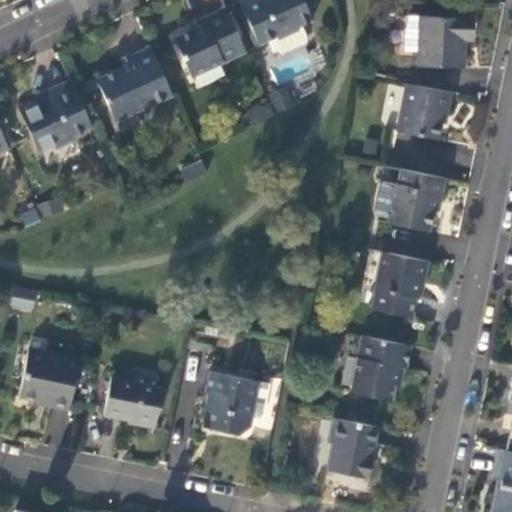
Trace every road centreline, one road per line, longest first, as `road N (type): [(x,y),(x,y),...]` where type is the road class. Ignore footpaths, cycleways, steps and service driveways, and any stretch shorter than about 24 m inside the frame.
road 1 (residential): [(511,112),(430,511)]
road 2 (residential): [(0,450),(268,497)]
